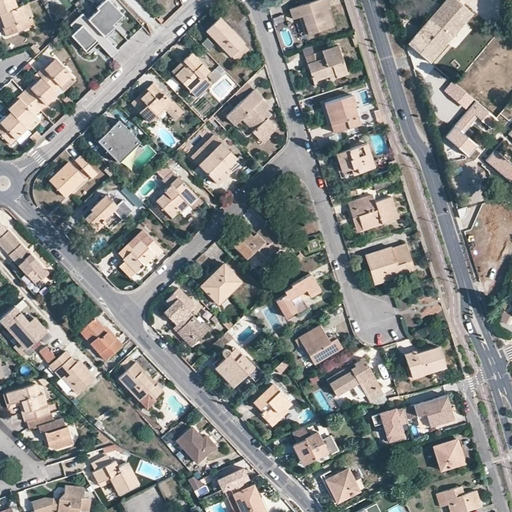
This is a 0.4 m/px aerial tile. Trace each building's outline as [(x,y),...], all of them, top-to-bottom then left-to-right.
[(13,0),(0,0),(0,12),(16,7),(13,0)] [(122,14),(109,0),(102,0),(96,6),(98,8),(111,23),(113,21),(114,22),(122,14)] [(297,16),(301,15),(307,32),(331,25),(326,7),(327,7),(325,0),(309,0),(288,7),(292,18),(297,16)] [(446,0),(409,44),(429,62),(472,13),(456,0),(446,0)] [(27,3),(20,6),(25,19),(32,16),(27,3)] [(16,7),(0,12),(0,15),(7,34),(28,26),(25,19),(20,6),(16,7)] [(111,23),(98,8),(87,18),(100,33),(102,30),(103,31),(112,24),(111,23)] [(82,47),(99,31),(87,18),(81,12),(69,23),(73,27),(68,31),(82,47)] [(114,26),(124,16),(122,14),(114,22),(113,21),(111,23),(112,24),(114,26)] [(301,15),(297,16),(302,34),(307,32),(301,15)] [(234,60),(247,48),(217,17),(204,29),(234,60)] [(104,37),(115,27),(112,24),(103,31),(102,30),(100,33),(104,37)] [(105,38),(104,37),(100,33),(99,31),(82,47),(86,52),(96,42),(98,45),(105,38)] [(59,38),(56,35),(50,41),(53,44),(59,38)] [(116,50),(105,38),(98,45),(109,56),(116,50)] [(35,53),(38,50),(33,44),(30,47),(35,53)] [(306,63),(311,79),(327,74),(328,78),(345,72),(336,45),(320,50),(322,58),(306,63)] [(181,59),(171,69),(187,87),(206,70),(190,52),(182,60),(181,59)] [(63,89),(74,79),(54,58),(38,73),(41,76),(53,90),(59,84),(63,89)] [(41,76),(24,92),(39,108),(56,93),(53,90),(41,76)] [(145,88),(147,90),(139,98),(141,100),(133,107),(146,120),(154,113),(152,110),(159,103),(161,106),(173,118),(181,110),(171,99),(170,100),(151,82),(145,88)] [(147,90),(145,88),(130,103),(133,107),(141,100),(139,98),(147,90)] [(233,124),(240,117),(251,129),(249,130),(258,139),(265,132),(273,125),(266,117),(269,114),(263,108),(257,101),(261,98),(252,88),(224,115),(233,124)] [(22,124),(39,108),(24,92),(7,108),(10,111),(22,124)] [(322,102),(332,131),(358,122),(351,103),(354,103),(351,94),(322,102)] [(261,98),(257,101),(263,108),(267,105),(261,98)] [(152,110),(154,113),(161,106),(159,103),(152,110)] [(10,111),(0,121),(0,123),(14,138),(25,127),(22,124),(10,111)] [(98,142),(117,161),(136,141),(116,120),(109,127),(111,129),(98,142)] [(111,129),(109,127),(96,140),(98,142),(111,129)] [(268,136),(265,132),(258,139),(261,142),(268,136)] [(226,166),(234,157),(211,134),(189,155),(217,182),(229,170),(226,166)] [(371,166),(364,142),(334,151),(340,170),(355,165),(356,170),(371,166)] [(78,154),(73,159),(90,177),(96,172),(78,154)] [(82,177),(68,161),(48,180),(63,195),(82,177)] [(340,170),(342,175),(356,170),(355,165),(340,170)] [(167,186),(162,190),(163,192),(155,200),(170,216),(177,210),(175,208),(184,199),(187,203),(188,204),(196,196),(171,170),(161,179),(167,186)] [(109,198),(104,193),(88,209),(90,211),(83,218),(94,229),(102,222),(100,219),(111,209),(120,219),(131,208),(115,192),(109,198)] [(357,214),(361,227),(396,216),(390,196),(373,201),(371,194),(346,201),(350,216),(357,214)] [(177,210),(178,212),(187,203),(184,199),(175,208),(177,210)] [(486,221),(496,225),(493,232),(485,251),(498,257),(500,252),(506,238),(511,240),(511,220),(510,220),(511,216),(511,210),(494,203),(486,221)] [(355,229),(361,227),(357,214),(350,216),(355,229)] [(27,252),(29,251),(8,227),(7,228),(0,219),(0,242),(14,259),(37,285),(40,282),(49,275),(46,272),(48,271),(33,254),(30,256),(27,252)] [(245,256),(254,247),(264,257),(277,244),(282,249),(290,242),(269,220),(262,228),(260,226),(254,231),(251,235),(245,229),(231,243),(245,256)] [(486,221),(483,228),(493,232),(496,225),(486,221)] [(248,226),(245,229),(251,235),(254,231),(248,226)] [(121,258),(140,240),(139,239),(144,233),(140,228),(115,252),(121,258)] [(139,239),(140,240),(121,258),(133,271),(153,253),(155,255),(161,250),(144,233),(139,239)] [(316,245),(313,237),(303,240),(306,248),(316,245)] [(363,253),(373,283),(407,272),(406,269),(412,267),(403,243),(390,247),(389,245),(363,253)] [(133,271),(122,259),(116,265),(127,277),(133,271)] [(237,279),(220,262),(198,283),(215,301),(237,279)] [(291,304),(288,297),(303,288),(307,294),(317,289),(307,272),(288,283),(289,284),(281,289),(283,293),(273,298),(282,315),(294,309),(296,312),(305,307),(300,299),(291,304)] [(197,308),(178,289),(170,296),(172,298),(174,296),(191,313),(197,308)] [(169,315),(175,322),(179,325),(174,330),(188,344),(207,326),(201,319),(199,321),(191,313),(174,296),(172,298),(160,310),(167,316),(169,315)] [(30,316),(26,319),(23,316),(12,304),(0,314),(0,322),(2,325),(5,323),(26,346),(43,331),(30,316)] [(114,335),(111,337),(102,327),(93,316),(78,328),(104,358),(121,343),(114,335)] [(170,326),(174,330),(179,325),(175,322),(170,326)] [(334,337),(327,341),(324,336),(317,323),(297,335),(312,362),(339,346),(334,337)] [(111,337),(114,335),(105,325),(102,327),(111,337)] [(334,337),(331,332),(324,336),(327,341),(334,337)] [(26,346),(19,339),(13,345),(19,352),(22,349),(27,354),(32,350),(27,344),(26,346)] [(40,352),(47,347),(40,339),(34,344),(40,352)] [(214,363),(232,382),(251,364),(239,352),(236,354),(230,347),(227,351),(225,347),(222,346),(220,349),(220,352),(222,354),(219,358),(217,356),(210,363),(211,365),(214,363)] [(47,347),(40,352),(45,360),(52,355),(47,347)] [(404,356),(411,380),(444,370),(438,348),(416,355),(415,353),(404,356)] [(59,377),(61,375),(75,392),(93,376),(81,362),(77,365),(74,362),(64,349),(48,364),(59,377)] [(124,370),(134,361),(127,354),(118,363),(124,370)] [(324,377),(334,394),(356,381),(359,386),(363,394),(378,386),(361,357),(324,377)] [(152,396),(160,389),(134,361),(124,370),(117,377),(145,407),(154,399),(152,396)] [(214,363),(211,365),(230,384),(232,382),(214,363)] [(262,376),(251,364),(244,370),(256,382),(262,376)] [(359,386),(356,381),(334,394),(336,398),(359,386)] [(47,413),(40,392),(37,393),(33,383),(4,393),(8,404),(19,400),(23,412),(20,413),(23,422),(24,421),(47,413)] [(290,403),(272,385),(252,403),(259,411),(258,412),(271,427),(281,417),(277,413),(282,408),(283,409),(290,403)] [(385,399),(378,386),(363,394),(369,403),(385,399)] [(23,412),(19,400),(8,404),(4,393),(0,394),(6,409),(17,406),(20,413),(23,412)] [(427,414),(431,425),(453,418),(445,395),(414,405),(418,417),(427,414)] [(418,417),(414,405),(403,409),(407,420),(418,417)] [(277,413),(281,417),(286,412),(283,409),(282,408),(277,413)] [(407,420),(403,409),(395,411),(389,413),(388,411),(371,417),(374,427),(383,424),(389,442),(404,437),(400,424),(407,422),(407,420)] [(69,437),(65,425),(63,425),(59,417),(52,419),(49,413),(47,413),(24,421),(27,429),(36,427),(38,432),(46,433),(44,440),(46,446),(54,450),(65,446),(69,437)] [(431,425),(427,414),(418,417),(421,428),(431,425)] [(190,426),(176,439),(195,461),(214,444),(205,434),(200,437),(190,426)] [(306,433),(304,428),(292,433),(298,445),(310,439),(306,433)] [(318,435),(315,429),(306,433),(310,439),(318,435)] [(167,430),(160,436),(169,446),(176,439),(167,430)] [(372,439),(368,432),(361,435),(365,443),(372,439)] [(322,444),(318,435),(310,439),(298,445),(294,448),(304,466),(328,454),(322,444)] [(330,440),(322,444),(328,454),(329,456),(337,452),(330,440)] [(465,466),(457,441),(432,448),(440,474),(465,466)] [(100,484),(111,478),(113,482),(119,493),(138,483),(125,459),(117,463),(114,457),(110,459),(106,452),(91,461),(95,468),(92,469),(100,484)] [(227,495),(246,486),(243,481),(238,469),(217,480),(223,491),(225,490),(227,495)] [(360,493),(349,471),(325,482),(336,505),(360,493)] [(193,474),(184,478),(190,487),(199,483),(196,477),(193,474)] [(113,482),(111,478),(100,484),(102,488),(113,482)] [(59,510),(60,511),(80,511),(81,510),(90,510),(91,499),(85,498),(85,489),(67,485),(65,492),(59,498),(44,497),(46,503),(54,503),(53,510),(59,510)] [(265,511),(260,500),(257,501),(249,485),(246,486),(227,495),(234,511),(235,511),(240,510),(240,511),(265,511)] [(448,503),(450,511),(455,511),(479,505),(474,490),(464,494),(458,495),(456,487),(435,493),(440,506),(448,503)] [(32,502),(35,511),(53,511),(53,510),(54,503),(46,503),(44,497),(32,502)]
